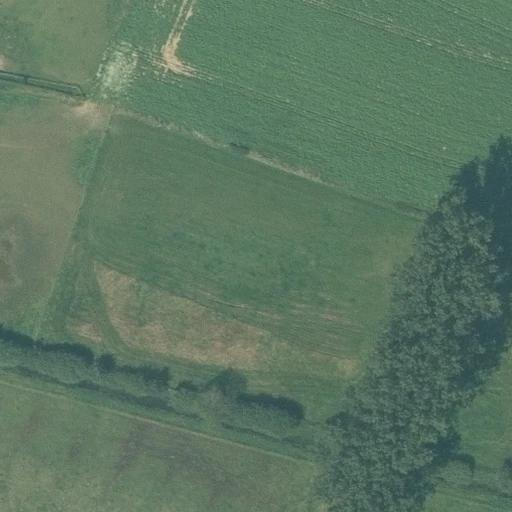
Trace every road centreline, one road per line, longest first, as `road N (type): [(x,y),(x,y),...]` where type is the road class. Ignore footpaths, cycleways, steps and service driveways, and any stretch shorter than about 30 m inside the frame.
road 1 (track): [(0,370),(511,504)]
road 2 (track): [(353,511),(460,247)]
